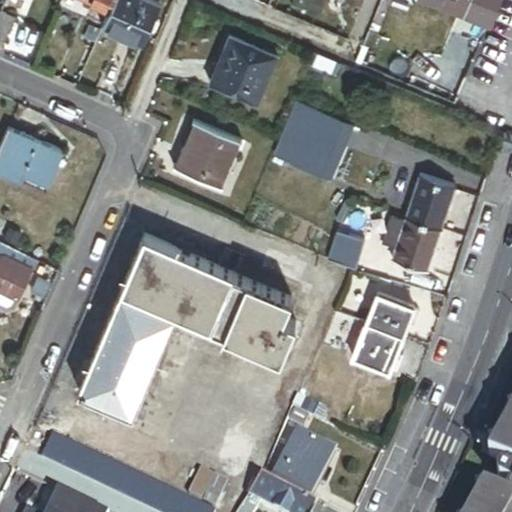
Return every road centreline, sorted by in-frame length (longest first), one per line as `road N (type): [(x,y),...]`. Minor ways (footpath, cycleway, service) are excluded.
road 1 (residential): [(0,75),(134,135),(13,417)]
road 2 (tertiary): [(410,511),(511,261)]
road 3 (unknown): [(350,52),(511,118)]
